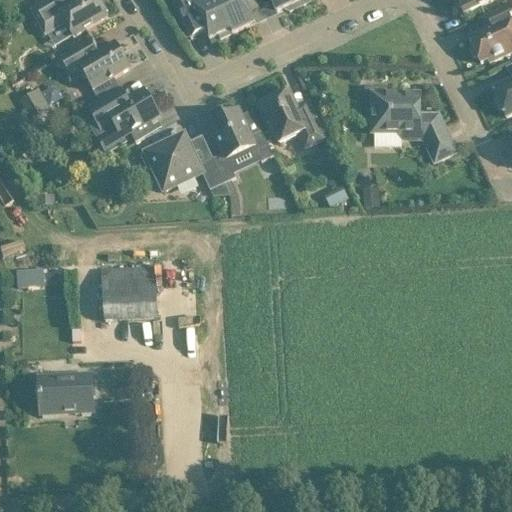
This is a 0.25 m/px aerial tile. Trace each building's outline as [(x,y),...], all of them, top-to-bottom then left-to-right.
[(65,0),(52,0),(45,5),(31,13),(46,39),(66,27),(74,39),(108,19),(107,17),(108,13),(104,6),(100,5),(96,0),(81,0),(70,7),(65,0)] [(181,0),(174,4),(189,36),(200,30),(205,32),(210,42),(219,38),(220,42),(233,35),(216,0),(213,0),(203,5),(201,0),(181,0)] [(216,0),(233,35),(255,25),(247,8),(250,7),(251,2),(250,0),(216,0)] [(256,0),(258,4),(266,0),(269,0),(277,15),(286,11),(286,13),(291,14),(301,9),(296,0),(256,0)] [(296,0),(301,9),(311,5),(312,0),(296,0)] [(453,0),(458,9),(462,10),(465,16),(498,0),(453,0)] [(474,60),(479,60),(481,66),(489,62),(490,66),(510,57),(509,53),(511,51),(511,5),(503,10),(485,18),(491,31),(470,41),(472,47),(469,51),(474,60)] [(86,46),(69,56),(58,63),(71,84),(83,77),(93,93),(131,71),(116,45),(94,58),(86,46)] [(511,67),(511,68),(511,69),(511,82),(493,91),(497,98),(495,103),(499,111),(503,113),(507,120),(511,117),(511,67)] [(160,118),(147,96),(132,105),(129,100),(127,101),(120,91),(88,110),(102,134),(114,127),(122,140),(160,118)] [(22,102),(21,103),(31,121),(32,121),(50,110),(40,92),(22,102)] [(435,166),(439,164),(457,155),(439,117),(421,117),(421,96),(387,96),(387,92),(368,92),(368,111),(373,111),(373,136),(401,136),(401,143),(424,143),(435,166)] [(261,106),(269,124),(274,134),(278,132),(284,145),(299,137),(306,151),(327,141),(312,109),(299,115),(289,93),(276,99),(273,98),(265,102),(263,105),(261,106)] [(239,112),(226,118),(225,115),(213,120),(215,124),(210,126),(225,157),(227,162),(228,162),(255,149),(262,164),(263,163),(272,159),(274,158),(262,134),(252,140),(239,112)] [(200,167),(188,142),(179,139),(141,157),(148,172),(153,170),(164,194),(203,176),(213,199),(231,198),(225,185),(214,162),(213,161),(200,167)] [(237,180),(228,162),(227,162),(225,157),(214,162),(225,185),(237,180)] [(267,171),(276,167),(272,159),(263,163),(267,171)] [(357,190),(373,189),(373,169),(357,169),(357,190)] [(54,197),(35,198),(36,208),(54,207),(54,197)] [(103,274),(105,304),(106,324),(158,321),(155,271),(103,274)] [(38,379),(41,419),(95,415),(92,376),(38,379)]
